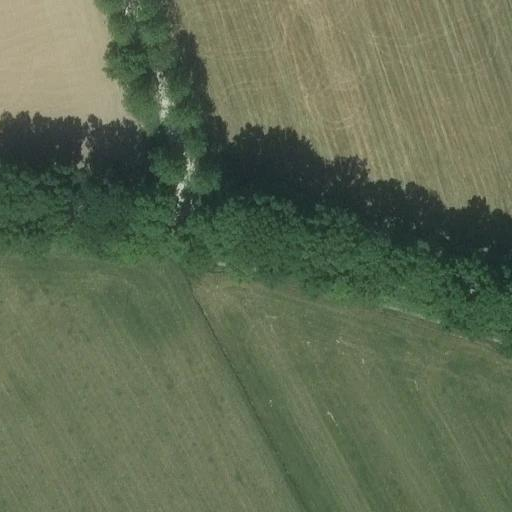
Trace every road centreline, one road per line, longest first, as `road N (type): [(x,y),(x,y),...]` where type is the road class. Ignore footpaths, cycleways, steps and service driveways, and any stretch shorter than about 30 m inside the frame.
road 1 (unclassified): [(0,205),(247,229),(332,248),(511,308)]
road 2 (track): [(188,220),(186,178),(125,0)]
